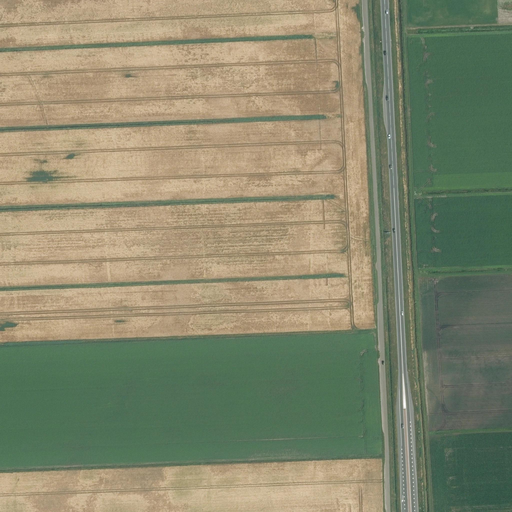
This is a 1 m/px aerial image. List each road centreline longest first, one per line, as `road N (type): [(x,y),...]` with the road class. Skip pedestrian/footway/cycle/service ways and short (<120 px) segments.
road 1 (unclassified): [(388,511),(364,0)]
road 2 (trunk): [(402,374),(384,0)]
road 3 (trunk): [(413,511),(402,374)]
road 4 (trunk): [(402,374),(406,511)]
